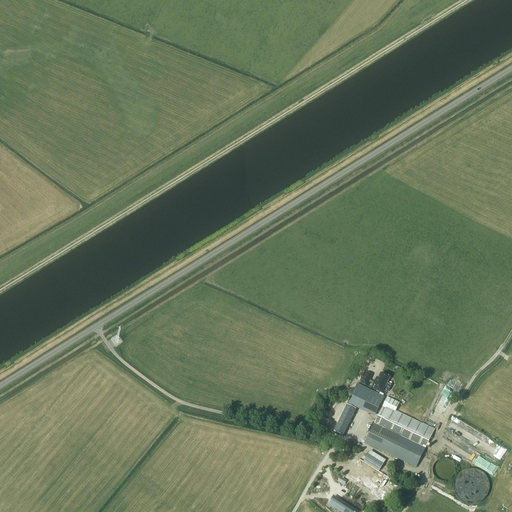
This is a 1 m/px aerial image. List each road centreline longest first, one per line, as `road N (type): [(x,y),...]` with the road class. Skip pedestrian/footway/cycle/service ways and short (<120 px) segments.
road 1 (tertiary): [(0,385),(511,67)]
road 2 (track): [(334,439),(172,397),(125,364),(95,325)]
